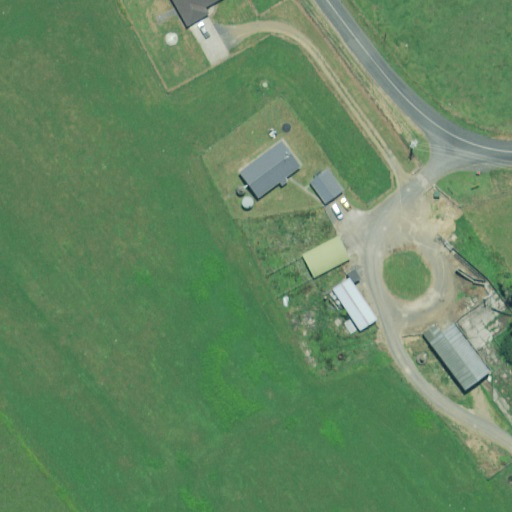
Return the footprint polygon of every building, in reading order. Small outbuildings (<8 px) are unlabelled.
[(172,0),(188,28),(210,15),(205,8),(218,0),(172,0)] [(180,42),(176,32),(164,36),(169,47),(180,42)] [(300,168),(281,142),(239,173),(258,199),(300,168)] [(344,191),(328,169),(310,182),(326,205),(344,191)] [(256,201),(247,193),(239,203),(248,210),(256,201)] [(350,259),(338,237),(302,256),(314,278),(350,259)] [(377,320),(349,279),(333,290),(360,331),(377,320)] [(489,372),(451,322),(427,340),(465,390),(489,372)]
